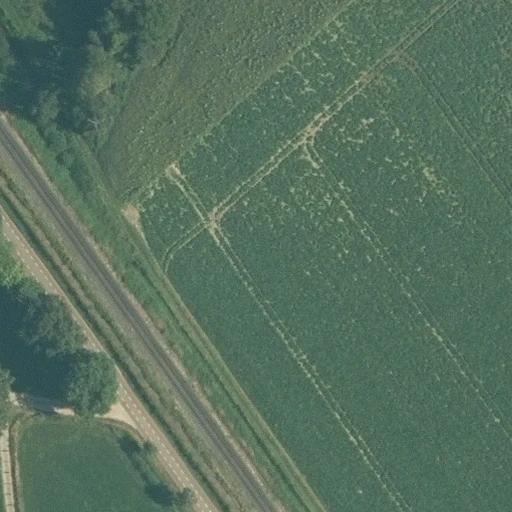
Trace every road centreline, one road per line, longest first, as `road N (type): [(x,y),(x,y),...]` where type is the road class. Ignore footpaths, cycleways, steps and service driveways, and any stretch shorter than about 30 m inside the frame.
road 1 (track): [(71,134),(329,511)]
road 2 (unclassified): [(206,511),(0,222)]
